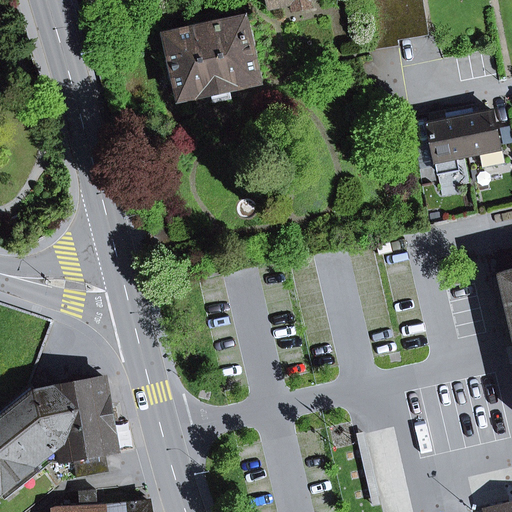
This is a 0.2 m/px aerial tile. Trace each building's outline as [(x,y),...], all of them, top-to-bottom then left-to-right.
[(315,0),(267,0),(269,10),(291,5),(293,5),(292,1),(298,0),(309,0),(309,1),(311,1),(315,0)] [(292,13),(313,9),(311,1),(309,1),(309,0),(298,0),(292,1),(293,5),(291,5),(292,13)] [(369,48),(399,43),(398,38),(391,0),(360,0),(367,36),(368,46),(369,48)] [(391,0),(398,38),(428,33),(422,0),(391,0)] [(181,101),(261,83),(259,74),(251,35),(247,17),(166,35),(181,101)] [(472,109),(459,112),(468,156),(479,154),(482,168),(505,164),(493,111),(473,115),(472,109)] [(456,159),(468,156),(459,112),(446,115),(447,121),(428,125),(436,163),(438,175),(459,170),(456,159)] [(420,166),(436,163),(428,125),(427,118),(412,121),(420,166)] [(511,273),(501,276),(511,321),(511,273)] [(73,460),(103,455),(119,452),(107,379),(49,389),(34,394),(37,413),(43,412),(49,449),(58,448),(61,462),(73,460)] [(0,494),(39,463),(54,462),(61,462),(58,448),(49,449),(43,412),(37,413),(34,394),(0,421),(0,494)] [(373,505),(394,501),(379,430),(358,435),(373,505)] [(103,455),(73,460),(76,478),(106,473),(103,455)] [(0,494),(0,505),(54,462),(39,463),(0,494)] [(107,511),(107,508),(97,509),(96,491),(80,492),(81,506),(57,508),(54,510),(53,511),(107,511)] [(131,505),(147,502),(146,496),(130,499),(131,505)] [(151,511),(150,502),(147,502),(131,505),(127,505),(128,511),(151,511)]
